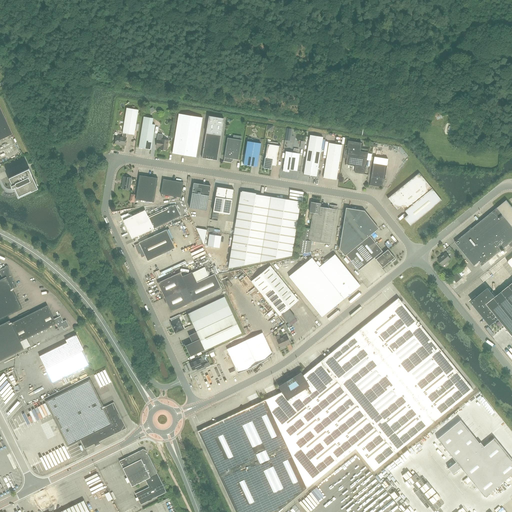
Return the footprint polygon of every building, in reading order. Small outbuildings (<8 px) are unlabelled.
[(0,140),(13,134),(0,106),(0,140)] [(127,133),(134,135),(138,110),(127,108),(122,133),(123,133),(122,137),(116,136),(115,144),(125,145),(126,137),(127,133)] [(196,157),(202,117),(197,117),(179,114),(172,153),(196,157)] [(202,158),(217,160),(224,118),(209,116),(202,158)] [(144,117),(143,123),(139,148),(151,150),(155,125),(152,124),(153,118),(144,117)] [(316,176),(320,152),(323,137),(310,135),(304,174),(316,176)] [(227,138),(223,161),(231,163),(232,159),(238,160),(241,140),(227,138)] [(157,140),(156,146),(160,146),(160,149),(167,150),(168,140),(161,139),(161,140),(157,140)] [(252,162),(258,163),(261,143),(247,141),(245,154),(243,165),(251,166),(252,162)] [(281,146),(277,145),(277,143),(268,141),(265,157),(263,168),(271,169),(272,165),(277,166),(281,146)] [(346,164),(355,165),(354,172),(364,174),(367,152),(359,151),(360,142),(359,143),(348,141),(348,146),(349,146),(346,164)] [(336,180),(339,162),(342,145),(329,143),(326,160),(323,178),(336,180)] [(289,170),(297,171),(299,153),(286,151),(283,171),(289,172),(289,170)] [(373,153),(372,161),(386,162),(387,154),(373,153)] [(373,163),(370,185),(382,187),(383,179),(385,179),(387,165),(373,163)] [(31,192),(38,188),(29,168),(9,178),(12,185),(11,186),(12,189),(14,188),(15,191),(16,190),(19,196),(31,191),(31,192)] [(401,207),(404,211),(408,215),(404,218),(410,226),(442,200),(419,173),(388,198),(397,210),(401,207)] [(136,199),(154,202),(158,178),(139,175),(136,199)] [(131,178),(123,177),(121,188),(129,190),(131,178)] [(183,182),(163,179),(161,194),(181,197),(183,182)] [(206,210),(211,186),(194,183),(189,208),(206,210)] [(234,189),(217,187),(213,211),(230,214),(234,189)] [(291,256),(300,201),(252,194),(252,193),(242,191),(242,192),(241,192),(228,268),(291,256)] [(511,206),(507,200),(455,242),(474,265),(479,262),(482,266),(509,244),(511,247),(511,246),(511,206)] [(181,202),(176,205),(181,214),(186,212),(181,202)] [(312,241),(331,244),(337,206),(330,205),(330,208),(320,206),(320,204),(311,202),(310,212),(313,212),(310,229),(302,227),(298,254),(310,252),(312,241)] [(132,239),(154,229),(181,216),(176,205),(170,206),(148,216),(145,210),(130,217),(128,213),(123,216),(123,219),(132,239)] [(345,256),(346,255),(359,270),(374,258),(382,267),(391,260),(392,262),(396,259),(388,249),(383,253),(369,235),(378,228),(364,211),(346,208),(339,249),(345,256)] [(139,243),(134,245),(138,252),(139,252),(141,257),(145,256),(147,261),(175,248),(166,230),(139,242),(139,243)] [(221,236),(209,234),(207,246),(219,248),(221,236)] [(204,247),(191,252),(193,256),(205,251),(204,247)] [(446,253),(438,260),(443,265),(451,259),(446,253)] [(322,317),(360,285),(335,254),(319,267),(311,258),(289,276),(322,317)] [(488,288),(471,302),(490,324),(498,318),(511,335),(511,257),(507,261),(511,267),(511,282),(495,297),(488,288)] [(287,309),(298,300),(270,266),(251,281),(279,316),(281,314),(289,323),(295,318),(287,309)] [(5,267),(0,269),(0,273),(2,279),(0,279),(0,319),(22,309),(12,289),(17,287),(8,268),(6,269),(5,267)] [(193,271),(197,280),(203,277),(199,268),(193,271)] [(180,272),(157,283),(164,297),(171,312),(194,301),(221,289),(214,274),(208,277),(203,279),(197,282),(192,273),(183,277),(180,272)] [(451,276),(456,283),(462,278),(457,272),(451,276)] [(486,272),(480,276),(483,280),(489,276),(486,272)] [(190,356),(205,350),(241,333),(224,297),(188,314),(196,332),(189,335),(192,342),(185,345),(190,356)] [(277,511),(355,448),(373,471),(473,390),(398,298),(301,377),(300,375),(295,378),(293,375),(284,380),(286,384),(281,387),(283,391),(198,431),(235,511),(277,511)] [(0,360),(24,349),(20,342),(56,324),(58,328),(62,326),(63,329),(69,326),(66,320),(63,321),(61,316),(54,319),(47,305),(11,323),(9,320),(0,324),(0,360)] [(184,329),(179,318),(181,317),(179,314),(170,319),(171,321),(170,322),(175,333),(184,329)] [(238,372),(256,364),(272,354),(262,332),(227,349),(238,372)] [(52,383),(89,365),(82,351),(84,350),(76,334),(65,340),(67,342),(39,356),(52,383)] [(289,343),(290,343),(287,335),(280,338),(279,335),(275,336),(277,340),(280,347),(286,344),(287,345),(290,344),(289,343)] [(197,371),(200,370),(206,368),(201,358),(190,364),(192,370),(196,369),(197,371)] [(68,446),(76,441),(80,440),(85,449),(126,428),(113,402),(104,407),(90,379),(45,401),(68,446)] [(45,428),(56,423),(54,420),(43,425),(45,428)] [(460,467),(484,497),(511,474),(511,459),(494,437),(483,446),(480,442),(479,443),(460,420),(437,439),(455,462),(460,467)] [(132,486),(145,480),(149,487),(135,494),(141,505),(166,492),(145,448),(119,461),(132,486)] [(396,487),(401,483),(398,480),(400,477),(396,473),(389,479),(396,487)] [(89,511),(84,500),(76,504),(58,511),(89,511)]
